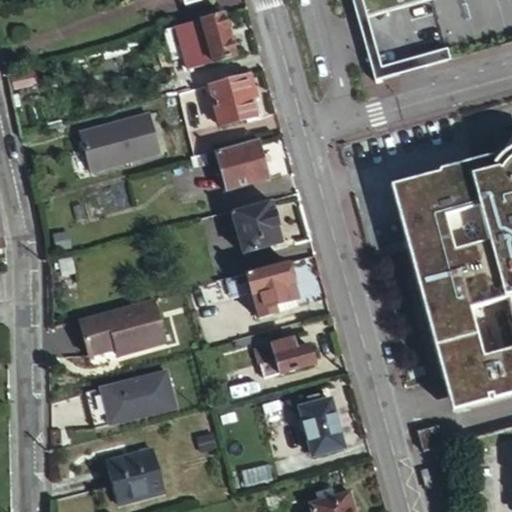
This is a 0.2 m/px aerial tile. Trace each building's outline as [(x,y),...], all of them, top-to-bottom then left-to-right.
[(353,0),(359,19),(427,0),(353,0)] [(235,55),(223,12),(164,29),(172,59),(185,55),(188,68),(235,55)] [(32,84),(28,73),(14,77),(17,89),(32,84)] [(255,92),(249,73),(208,85),(218,123),(254,113),(249,94),(255,92)] [(92,173),(160,153),(149,116),(81,136),(92,173)] [(266,178),(256,141),(215,152),(225,189),(266,178)] [(511,151),(389,185),(407,250),(451,410),(511,392),(511,151)] [(277,223),(270,199),(231,211),(243,251),(278,241),(273,224),(277,223)] [(73,250),(69,238),(58,242),(61,253),(73,250)] [(297,299),(287,262),(228,278),(233,299),(251,294),(256,310),(297,299)] [(80,319),(90,355),(117,348),(119,355),(167,342),(155,298),(80,319)] [(314,365),(308,344),(296,348),(293,337),(255,348),(264,378),(314,365)] [(111,426),(177,409),(168,374),(101,391),(111,426)] [(111,426),(101,391),(87,395),(96,430),(111,426)] [(341,448),(329,400),(297,409),(310,456),(341,448)] [(350,403),(338,406),(343,431),(355,429),(350,403)] [(418,430),(423,448),(443,444),(437,425),(418,430)] [(168,491),(156,449),(139,454),(140,456),(128,460),(127,457),(110,462),(122,504),(168,491)] [(331,489),(317,494),(319,500),(333,496),(331,489)] [(319,500),(309,502),(311,511),(355,511),(349,491),(333,496),(319,500)]
